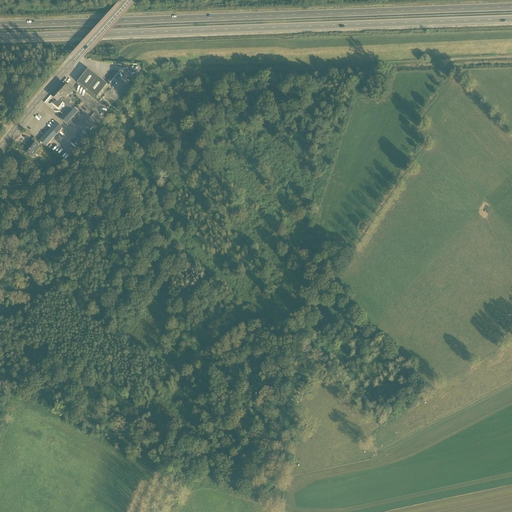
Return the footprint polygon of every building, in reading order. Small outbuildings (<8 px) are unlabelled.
[(97,97),(107,84),(88,69),(78,82),(97,97)] [(115,71),(108,81),(111,83),(118,74),(115,71)] [(70,94),(73,92),(63,82),(56,90),(63,96),(67,91),(70,94)] [(79,111),(73,105),(63,96),(56,90),(51,96),(57,103),(60,100),(69,108),(69,109),(60,118),(67,124),(79,111)] [(46,146),(63,128),(57,122),(40,140),(46,146)] [(79,143),(85,135),(81,132),(75,140),(79,143)] [(33,152),(38,146),(31,140),(27,145),(28,146),(24,151),(30,155),(33,157),(36,153),(33,152)]
